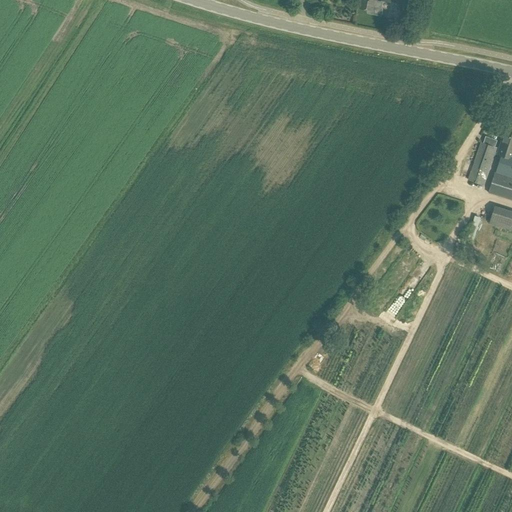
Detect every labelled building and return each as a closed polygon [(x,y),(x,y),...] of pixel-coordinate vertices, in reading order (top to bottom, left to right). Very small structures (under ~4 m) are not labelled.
[(360,0),(359,8),(367,10),(368,13),(382,16),(383,8),(383,7),(384,0),(390,2),(389,0),(360,0)] [(511,111),(510,111),(497,154),(501,155),(501,154),(511,156),(511,111)] [(481,143),(468,180),(483,185),(496,148),(481,143)] [(511,157),(502,154),(490,192),(511,199),(511,157)] [(511,212),(495,206),(489,224),(511,230),(511,212)] [(471,232),(477,210),(471,209),(465,231),(471,232)] [(403,275),(384,304),(392,310),(412,281),(403,275)]
